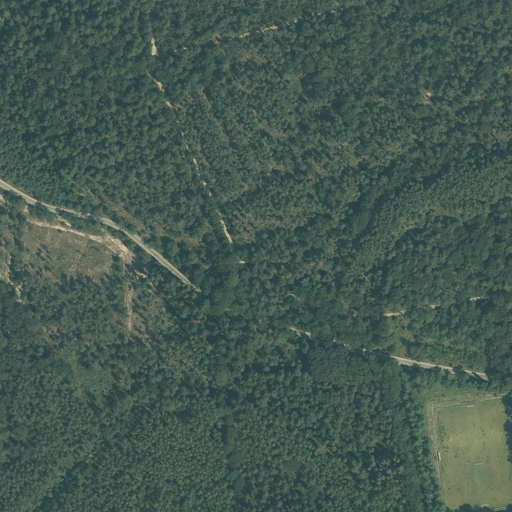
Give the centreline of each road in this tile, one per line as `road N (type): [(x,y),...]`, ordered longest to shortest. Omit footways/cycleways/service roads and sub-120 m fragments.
road 1 (tertiary): [(511,382),(404,363),(238,315),(119,227),(34,202),(0,182)]
road 2 (track): [(153,55),(248,269),(321,308),(359,316),(511,291)]
road 3 (track): [(373,0),(153,55)]
road 4 (track): [(216,208),(260,187),(272,164),(219,41)]
road 5 (track): [(31,511),(130,410),(126,386)]
